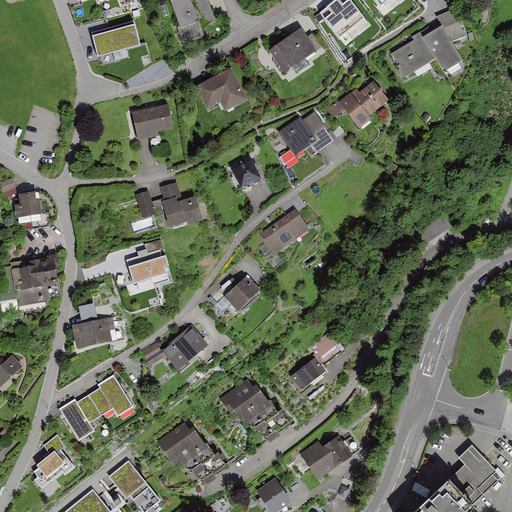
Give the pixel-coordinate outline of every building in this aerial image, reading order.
[(215,0),(176,0),(191,35),(224,21),(215,0)] [(365,17),(350,0),(336,0),(320,13),(340,37),(365,17)] [(442,24),(452,40),(465,32),(452,9),(438,17),(442,24)] [(132,23),(90,34),(97,58),(138,47),(132,23)] [(404,76),(437,57),(444,70),(463,59),(452,40),(442,24),(422,35),(420,31),(412,36),(414,40),(391,53),(404,76)] [(270,50),(284,71),(317,49),(302,27),(270,50)] [(225,110),(248,98),(231,66),(195,84),(207,108),(221,101),(225,110)] [(357,88),(341,101),(339,99),(327,110),(333,117),(344,108),(360,127),(371,118),(369,115),(389,98),(374,80),(360,92),(357,88)] [(169,102),(132,111),(138,138),(159,134),(158,130),(174,126),(169,102)] [(315,110),(302,119),(300,116),(278,131),(296,156),(312,145),(316,151),(334,138),(315,110)] [(252,162),(232,172),(241,191),(262,181),(252,162)] [(12,179),(0,183),(5,196),(17,192),(12,179)] [(156,216),(166,213),(170,225),(202,215),(196,194),(182,198),(178,182),(161,187),(164,197),(152,201),(148,190),(136,194),(143,217),(155,213),(156,216)] [(39,194),(20,196),(21,206),(18,207),(19,218),(41,215),(39,194)] [(310,232),(296,210),(259,234),(273,256),(310,232)] [(450,226),(441,214),(413,234),(422,246),(450,226)] [(147,248),(148,252),(160,248),(164,247),(161,239),(145,244),(147,248)] [(168,270),(166,264),(169,263),(166,253),(162,254),(160,248),(148,252),(147,248),(138,251),(139,255),(127,260),(134,282),(151,276),(153,283),(169,278),(166,271),(168,270)] [(31,267),(12,270),(12,266),(1,267),(5,293),(0,293),(0,310),(0,313),(19,311),(18,306),(51,302),(49,286),(58,285),(54,258),(30,262),(31,267)] [(261,292),(247,277),(226,296),(240,311),(261,292)] [(114,319),(72,326),(77,350),(112,344),(110,330),(116,329),(114,319)] [(191,328),(161,351),(156,344),(141,355),(151,369),(166,358),(176,372),(207,349),(191,328)] [(346,350),(332,332),(310,348),(317,358),(290,378),(302,394),(327,375),(322,368),(346,350)] [(13,357),(0,368),(0,385),(22,368),(13,357)] [(75,401),(60,410),(79,442),(93,434),(88,425),(112,410),(117,418),(133,409),(113,376),(97,386),(100,391),(77,405),(75,401)] [(246,383),(219,400),(227,413),(230,411),(240,427),(245,424),(250,431),(256,428),(265,443),(290,427),(281,413),(278,415),(270,402),(266,404),(258,389),(252,393),(246,383)] [(187,425),(158,442),(173,469),(179,465),(184,474),(188,472),(191,478),(195,476),(199,483),(227,468),(220,456),(214,460),(209,451),(196,427),(190,431),(187,425)] [(49,464),(34,474),(39,481),(36,483),(41,490),(63,475),(65,478),(75,471),(61,452),(66,448),(57,436),(43,446),(51,458),(46,460),(49,464)] [(320,441),(301,453),(318,480),(351,459),(339,439),(324,448),(320,441)] [(496,469),(473,444),(459,457),(465,464),(414,511),(464,511),(499,480),(493,473),(496,469)] [(129,462),(109,478),(129,502),(149,486),(129,462)] [(275,481),(257,493),(269,511),(279,511),(290,505),(275,481)] [(110,511),(93,491),(66,511),(110,511)]
